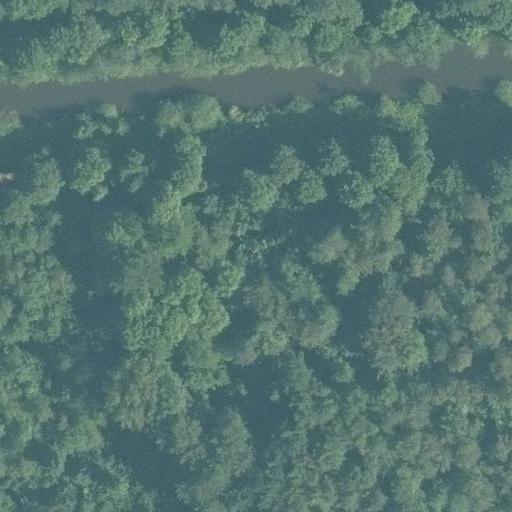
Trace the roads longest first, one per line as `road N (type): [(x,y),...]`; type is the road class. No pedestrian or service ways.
road 1 (track): [(511,4),(0,37)]
road 2 (track): [(101,185),(511,162)]
